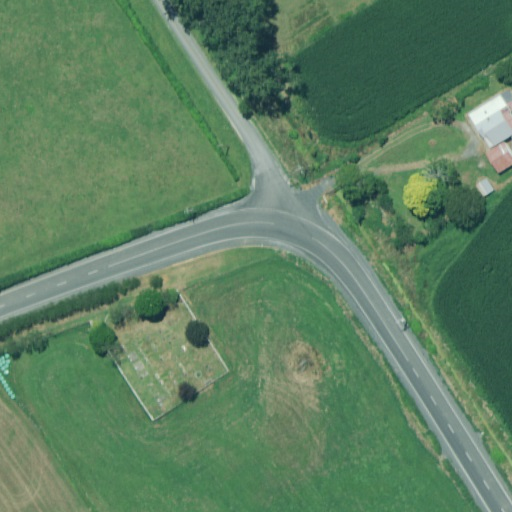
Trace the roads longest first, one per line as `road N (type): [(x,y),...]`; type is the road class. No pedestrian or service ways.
road 1 (unclassified): [(507,511),(355,273),(327,244),(280,222)]
road 2 (unclassified): [(0,306),(204,232),(280,222)]
road 3 (unclassified): [(280,222),(262,157),(161,0)]
